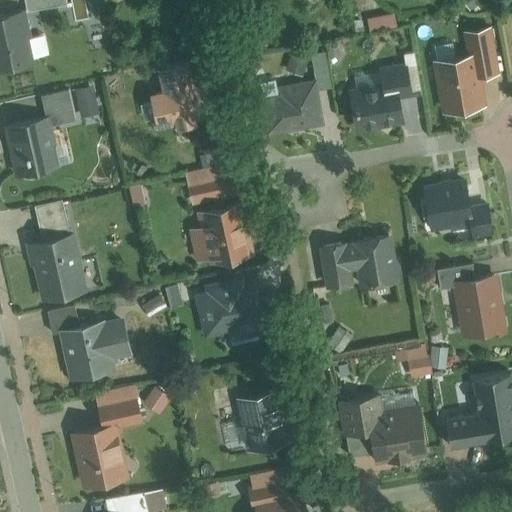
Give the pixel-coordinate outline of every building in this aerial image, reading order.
[(25,0),(27,13),(70,8),(69,0),(25,0)] [(36,15),(0,22),(0,72),(25,67),(45,64),(36,15)] [(473,56),(439,60),(445,111),(486,112),(484,97),(480,78),(502,75),(496,31),(471,34),(473,56)] [(382,86),(347,93),(355,132),(415,120),(409,92),(420,90),(413,53),(377,60),(382,86)] [(168,90),(153,93),(158,120),(178,116),(180,126),(203,121),(201,112),(215,110),(210,83),(197,86),(192,63),(164,69),(168,90)] [(285,102),(264,106),(269,134),(324,125),(316,78),(282,84),(285,102)] [(51,117),(5,126),(11,152),(16,178),(63,169),(55,126),(78,121),(72,90),(46,95),(51,117)] [(221,168),(183,176),(190,207),(241,197),(237,177),(223,180),(221,168)] [(471,181),(422,187),(427,233),(466,228),(467,239),(491,236),(488,205),(474,206),(471,181)] [(245,205),(200,213),(209,261),(253,253),(245,205)] [(72,231),(30,240),(44,301),(86,291),(72,231)] [(395,235),(324,246),(331,292),(403,280),(401,273),(395,235)] [(460,285),(466,333),(505,328),(499,278),(479,280),(478,264),(437,269),(440,287),(460,285)] [(213,293),(195,298),(205,343),(232,337),(236,352),(296,337),(285,289),(260,295),(257,282),(246,284),(244,277),(211,285),(213,293)] [(80,304),(51,310),(56,335),(63,334),(71,378),(119,368),(116,357),(133,354),(126,318),(84,327),(80,304)] [(241,396),(250,451),(293,444),(287,404),(298,402),(292,364),(265,368),(269,391),(241,396)] [(511,427),(504,382),(474,387),(478,407),(446,412),(453,446),(511,435),(511,427)] [(105,425),(76,431),(86,487),(132,479),(122,429),(147,424),(139,384),(99,392),(105,425)] [(378,399),(353,402),(358,440),(372,438),(375,464),(436,457),(431,421),(381,427),(378,399)] [(292,482),(244,493),(248,511),(309,511),(305,495),(296,498),(292,482)]
